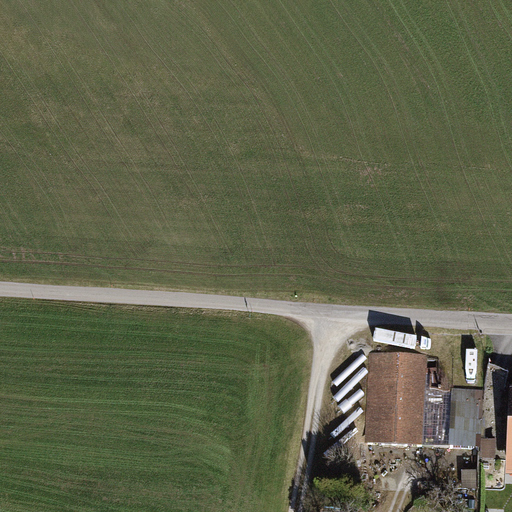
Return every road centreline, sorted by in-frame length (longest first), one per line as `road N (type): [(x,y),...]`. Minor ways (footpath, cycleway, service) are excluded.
road 1 (tertiary): [(511,322),(0,289)]
road 2 (track): [(334,311),(295,511)]
